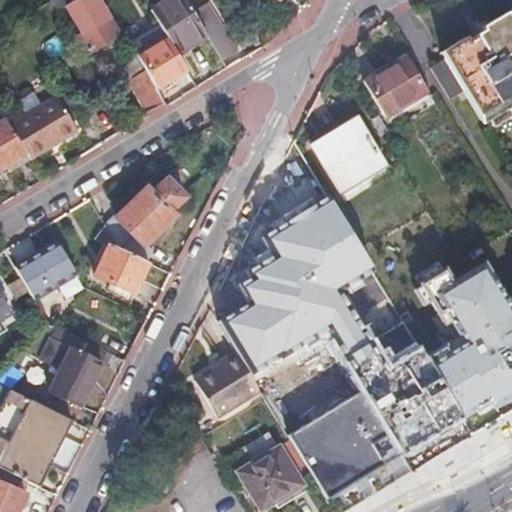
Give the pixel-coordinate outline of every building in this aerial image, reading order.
[(79,0),(80,1),(89,16),(95,25),(77,35),(88,54),(118,36),(95,0),(79,0)] [(191,14),(183,0),(168,0),(149,12),(167,41),(175,55),(205,37),(191,14)] [(205,37),(220,63),(236,53),(207,5),(191,14),(205,37)] [(511,26),(507,17),(482,32),(485,36),(480,39),(477,41),(469,46),(467,42),(442,57),(446,63),(432,72),(442,88),(452,104),(466,96),(487,131),(511,115),(511,26)] [(155,89),(185,71),(175,55),(167,41),(137,59),(146,74),(155,89)] [(426,93),(404,57),(363,82),(384,117),(426,93)] [(147,114),(163,104),(155,89),(146,74),(129,85),(147,114)] [(8,126),(28,159),(75,131),(55,98),(8,126)] [(13,169),(29,160),(28,159),(8,126),(5,121),(0,123),(0,170),(10,165),(13,169)] [(383,167),(356,121),(310,149),(338,194),(383,167)] [(146,189),(104,228),(118,250),(145,263),(151,251),(143,247),(174,218),(169,212),(183,198),(165,180),(150,194),(146,189)] [(327,200),(261,241),(272,259),(246,275),(250,281),(238,289),(248,306),(217,325),(235,354),(249,377),(325,330),(334,344),(362,390),(401,454),(423,441),(420,435),(445,420),(422,383),(435,376),(431,368),(417,345),(369,268),(350,238),(327,200)] [(392,304),(419,289),(388,232),(361,246),(392,304)] [(33,300),(74,275),(54,242),(13,267),(33,300)] [(130,296),(147,264),(145,263),(118,250),(107,245),(92,277),(130,296)] [(481,272),(440,297),(469,345),(431,368),(435,376),(459,414),(485,398),(490,406),(511,393),(511,311),(507,315),(481,272)] [(0,298),(0,318),(9,313),(0,298)] [(79,406),(106,353),(48,324),(22,352),(57,369),(47,390),(79,406)] [(5,352),(0,357),(0,375),(14,361),(5,352)] [(215,419),(258,391),(249,377),(235,354),(221,363),(222,365),(214,371),(213,368),(192,382),(215,419)] [(0,384),(0,468),(18,478),(24,481),(38,488),(72,421),(0,384)] [(389,434),(362,390),(287,437),(326,500),(383,465),(371,445),(389,434)] [(250,463),(236,472),(260,511),(302,485),(278,446),(275,448),(266,434),(241,449),(250,463)] [(18,478),(13,490),(19,492),(24,481),(18,478)] [(0,511),(14,511),(22,493),(19,492),(13,490),(0,484),(0,511)]
